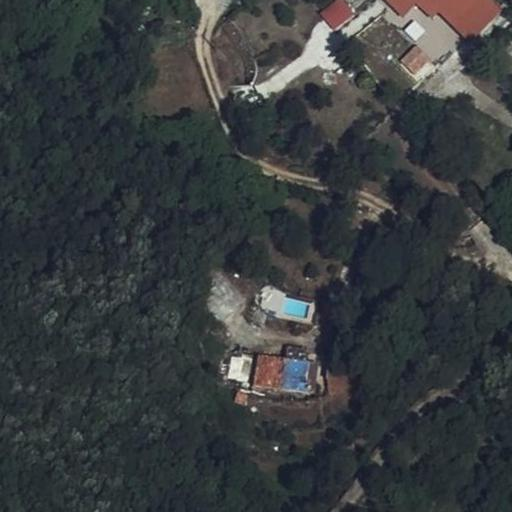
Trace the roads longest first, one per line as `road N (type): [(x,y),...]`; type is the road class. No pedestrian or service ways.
road 1 (track): [(511,270),(462,253),(388,207),(249,156),(201,53),(207,0)]
road 2 (track): [(345,511),(511,347)]
